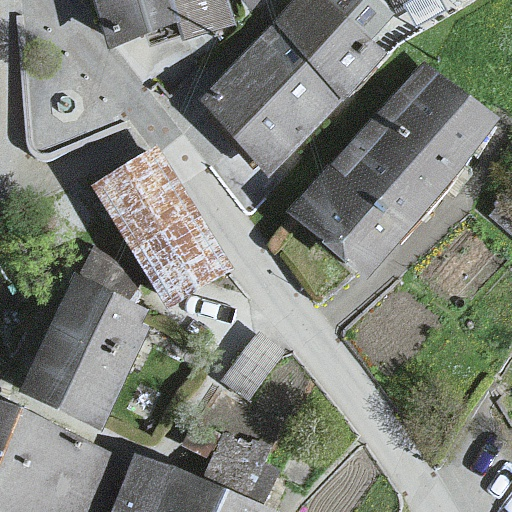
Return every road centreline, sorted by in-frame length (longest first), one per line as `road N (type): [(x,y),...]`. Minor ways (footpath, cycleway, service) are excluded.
road 1 (residential): [(420,511),(159,124)]
road 2 (residential): [(2,189),(4,0)]
road 3 (residential): [(2,189),(159,124)]
road 4 (residential): [(159,124),(45,0)]
